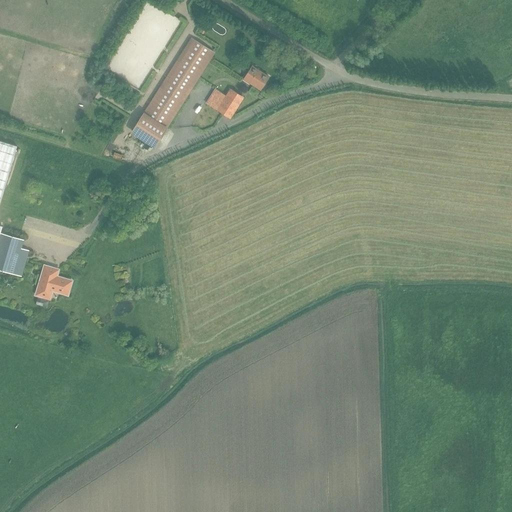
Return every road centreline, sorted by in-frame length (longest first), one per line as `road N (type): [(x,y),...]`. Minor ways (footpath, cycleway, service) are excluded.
road 1 (unknown): [(353,79),(149,161),(43,252)]
road 2 (unclassified): [(511,99),(353,79),(223,0)]
